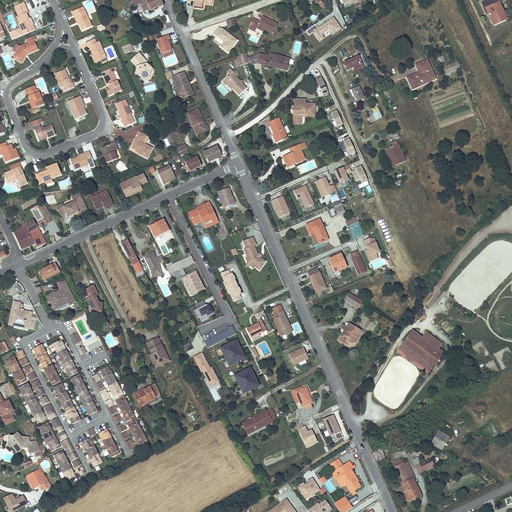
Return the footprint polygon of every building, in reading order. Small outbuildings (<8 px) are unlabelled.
[(132,0),(135,6),(140,4),(140,5),(146,2),(149,8),(150,11),(164,5),(161,0),(132,0)] [(503,12),(497,0),(480,0),(481,2),(479,3),(485,16),(487,15),(493,27),(506,21),(502,12),(503,12)] [(146,2),(140,5),(143,11),(149,8),(146,2)] [(35,29),(33,25),(30,17),(28,18),(26,13),(25,11),(27,10),(24,3),(15,7),(19,16),(17,17),(19,22),(18,23),(21,30),(25,29),(26,33),(35,29)] [(73,16),(74,15),(75,15),(79,23),(82,30),(92,26),(85,10),(84,11),(83,7),(71,12),(73,16)] [(252,19),(249,25),(256,29),(256,28),(257,26),(264,29),(272,33),(277,24),(262,17),(259,22),(252,19)] [(234,18),(227,20),(229,27),(236,24),(234,18)] [(323,35),(328,31),(332,36),(342,28),(338,24),(334,18),(319,29),(313,33),(317,39),(320,42),(325,38),(323,35)] [(310,35),(313,33),(319,29),(316,25),(310,29),(307,31),(310,35)] [(216,36),(222,41),(223,40),(225,41),(224,42),(220,46),(228,52),(236,40),(221,29),(216,35),(216,36)] [(162,54),(168,51),(171,50),(169,44),(167,39),(170,38),(168,35),(156,39),(162,54)] [(16,53),(14,55),(22,62),(25,57),(25,55),(24,53),(27,52),(28,53),(38,50),(34,40),(36,40),(34,36),(26,39),(27,43),(20,46),(20,47),(16,53)] [(89,46),(93,56),(96,62),(106,58),(99,42),(96,43),(95,39),(86,42),(88,46),(89,46)] [(131,44),(124,47),(126,54),(134,50),(131,44)] [(137,68),(136,70),(138,75),(140,77),(150,75),(151,72),(150,66),(147,64),(146,61),(138,53),(130,61),(135,66),(137,68)] [(246,53),(237,56),(240,66),(249,62),(248,58),(246,53)] [(249,62),(250,65),(257,63),(259,54),(248,58),(249,62)] [(273,58),(268,56),(259,54),(257,63),(263,64),(263,67),(268,69),(269,66),(286,70),(289,59),(274,55),(273,58)] [(362,55),(358,56),(363,67),(366,66),(362,55)] [(363,67),(358,56),(344,63),(347,70),(353,68),(354,71),(363,67)] [(418,76),(417,74),(408,78),(412,89),(435,79),(427,61),(416,65),(419,73),(420,75),(418,76)] [(459,67),(457,62),(444,67),(446,73),(459,67)] [(115,81),(111,73),(113,72),(114,71),(113,68),(104,71),(106,75),(103,76),(107,85),(109,84),(111,83),(112,86),(110,86),(108,87),(109,90),(107,91),(109,96),(121,91),(117,81),(115,81)] [(71,84),(68,77),(64,69),(55,73),(61,88),(63,87),(65,91),(74,87),(72,83),(71,84)] [(173,77),(171,71),(165,74),(168,81),(172,79),(172,77),(173,77)] [(177,97),(181,95),(190,92),(186,83),(188,82),(184,72),(173,77),(172,77),(172,79),(176,88),(174,89),(177,97)] [(234,72),(227,77),(230,80),(228,83),(233,88),(239,95),(246,88),(241,83),(240,83),(240,81),(235,76),(236,75),(234,72)] [(317,91),(316,89),(319,88),(323,95),(329,93),(322,78),(316,81),(316,82),(312,84),(315,90),(316,91),(317,91)] [(190,92),(181,95),(182,97),(193,93),(188,82),(186,83),(190,92)] [(28,93),(31,100),(34,108),(44,104),(42,99),(40,95),(38,89),(36,89),(35,90),(34,86),(25,89),(27,94),(28,93)] [(359,86),(350,90),(352,97),(354,96),(356,100),(364,97),(359,86)] [(83,107),(80,101),(82,100),(80,96),(68,102),(75,119),(86,114),(83,107)] [(294,114),(293,120),(301,120),(301,116),(301,114),(315,115),(315,104),(305,104),(305,102),(299,102),(299,99),(294,99),(294,107),(293,107),(292,114),(294,114)] [(116,103),(119,112),(122,118),(127,116),(130,124),(134,122),(131,115),(125,100),(116,103)] [(373,112),(379,110),(376,101),(370,104),(373,112)] [(187,113),(191,122),(193,121),(195,125),(193,126),(197,134),(209,129),(207,125),(205,126),(204,124),(201,123),(199,117),(200,115),(198,109),(187,113)] [(337,111),(331,113),(326,115),(329,121),(333,119),(337,127),(342,124),(337,111)] [(383,117),(380,111),(373,114),(377,121),(383,117)] [(122,118),(119,112),(118,113),(124,126),(130,124),(127,116),(122,118)] [(35,130),(38,139),(47,136),(48,138),(55,135),(52,125),(44,128),(43,126),(41,127),(39,123),(43,122),(42,118),(30,122),(34,130),(35,130)] [(278,118),(270,122),(272,126),(270,126),(274,134),(272,135),(275,143),(287,138),(278,118)] [(133,145),(132,148),(135,149),(140,152),(139,153),(139,154),(147,158),(152,148),(142,142),(145,135),(138,131),(134,139),(135,139),(136,140),(133,145)] [(355,152),(349,139),(343,142),(339,144),(342,149),(346,147),(350,155),(355,152)] [(111,144),(103,147),(106,155),(104,156),(107,163),(117,159),(114,151),(118,149),(115,141),(111,142),(111,144)] [(10,149),(12,148),(11,144),(7,146),(6,142),(0,144),(0,152),(1,155),(3,155),(6,162),(19,157),(15,149),(13,149),(11,150),(10,149)] [(181,155),(188,152),(184,143),(177,146),(181,155)] [(385,149),(388,154),(389,153),(395,166),(405,161),(397,144),(392,146),(385,149)] [(283,157),(287,165),(293,163),(294,165),(305,159),(301,150),(302,149),(300,145),(290,149),(292,153),(283,157)] [(210,150),(204,152),(207,159),(220,154),(216,146),(209,149),(210,150)] [(84,154),(78,157),(70,160),(74,170),(88,164),(88,162),(92,160),(89,151),(84,153),(84,154)] [(197,156),(185,162),(186,164),(188,170),(189,171),(201,166),(197,156)] [(48,169),(36,174),(39,182),(44,181),(50,178),(61,174),(57,164),(47,167),(48,169)] [(348,180),(345,173),(351,170),(349,165),(335,172),(341,184),(348,180)] [(157,171),(162,183),(169,180),(175,177),(170,166),(157,171)] [(367,180),(361,166),(356,169),(356,170),(352,172),(356,181),(360,179),(362,183),(367,180)] [(21,167),(4,173),(7,182),(17,179),(20,185),(27,182),(21,167)] [(144,175),(137,178),(138,180),(140,186),(147,182),(144,175)] [(120,184),(125,195),(133,191),(134,193),(139,191),(135,182),(138,180),(137,178),(136,176),(120,184)] [(337,191),(334,185),(329,187),(325,177),(315,182),(322,197),(337,191)] [(314,204),(306,185),(294,191),(297,199),(301,197),(306,208),(314,204)] [(228,188),(217,193),(224,207),(227,206),(234,203),(228,188)] [(91,197),(95,206),(102,203),(104,206),(105,208),(113,205),(107,190),(91,197)] [(78,211),(77,208),(85,205),(79,192),(71,196),(73,201),(63,205),(62,203),(55,207),(59,215),(66,212),(68,216),(78,211)] [(54,194),(45,197),(48,205),(56,203),(54,194)] [(290,213),(282,196),(272,200),(279,217),(290,213)] [(188,213),(191,219),(192,218),(191,215),(200,211),(199,208),(208,205),(209,209),(211,208),(209,202),(196,207),(197,209),(188,213)] [(345,212),(341,203),(334,206),(334,208),(338,215),(345,212)] [(192,218),(191,219),(193,225),(202,221),(206,228),(218,222),(211,208),(209,209),(208,205),(199,208),(200,211),(191,215),(192,218)] [(45,206),(41,208),(43,212),(41,213),(44,217),(50,214),(45,206)] [(50,214),(44,217),(45,220),(47,224),(53,221),(50,214)] [(319,219),(306,225),(315,245),(328,239),(323,228),(326,226),(324,222),(321,224),(319,219)] [(33,220),(25,225),(27,229),(34,243),(37,247),(44,244),(42,239),(39,240),(36,234),(38,233),(36,228),(37,227),(33,220)] [(47,224),(45,220),(38,224),(41,228),(48,225),(47,224)] [(160,235),(158,232),(167,228),(163,220),(150,226),(155,237),(156,236),(160,235)] [(34,243),(27,229),(14,235),(21,249),(34,243)] [(246,249),(244,250),(247,258),(250,264),(254,267),(259,270),(265,262),(260,258),(258,257),(257,255),(253,246),(255,245),(252,238),(243,242),(246,249)] [(370,238),(363,241),(366,247),(364,248),(370,261),(378,257),(376,254),(380,252),(374,238),(371,239),(370,238)] [(127,240),(121,243),(127,254),(128,253),(129,255),(128,256),(130,259),(131,259),(134,264),(133,264),(137,272),(143,269),(127,240)] [(360,257),(358,250),(351,254),(353,260),(359,274),(365,271),(360,257)] [(159,266),(159,265),(163,263),(160,257),(156,259),(152,253),(144,258),(150,269),(152,277),(157,275),(157,274),(161,272),(159,266)] [(329,259),(332,266),(333,265),(336,272),(347,267),(341,254),(329,259)] [(191,256),(166,267),(169,274),(178,270),(186,266),(194,262),(191,256)] [(250,264),(247,258),(245,259),(247,263),(247,266),(250,266),(253,269),(254,267),(250,264)] [(60,272),(55,263),(39,271),(44,280),(60,272)] [(186,266),(178,270),(182,276),(189,273),(186,266)] [(317,267),(307,272),(316,293),(326,288),(317,267)] [(178,270),(169,274),(173,283),(181,279),(183,278),(184,282),(183,283),(187,290),(188,290),(191,295),(203,288),(195,272),(194,273),(193,271),(189,273),(182,276),(178,270)] [(238,288),(234,279),(234,278),(233,275),(232,276),(231,276),(230,274),(228,270),(220,273),(224,282),(226,281),(231,292),(230,293),(233,302),(241,298),(239,294),(238,292),(239,291),(240,291),(239,288),(238,288)] [(55,295),(54,292),(53,292),(46,295),(54,310),(56,308),(58,311),(76,301),(64,279),(57,282),(60,288),(62,291),(55,295)] [(160,283),(165,296),(170,294),(165,281),(160,283)] [(224,282),(223,282),(228,294),(230,293),(231,292),(226,281),(224,282)] [(89,295),(86,297),(91,309),(95,309),(95,311),(101,312),(102,303),(98,302),(97,302),(97,299),(96,296),(98,295),(93,285),(86,289),(89,295)] [(349,293),(345,300),(358,308),(362,301),(349,293)] [(161,305),(158,300),(151,303),(154,309),(161,305)] [(212,312),(209,307),(208,307),(207,305),(206,304),(205,304),(203,300),(195,304),(197,308),(193,310),(197,318),(200,316),(201,315),(202,317),(207,314),(207,315),(212,312)] [(37,317),(31,316),(32,312),(24,310),(23,310),(23,311),(21,311),(21,309),(20,309),(19,309),(20,302),(14,301),(10,324),(15,325),(15,326),(28,329),(29,328),(31,320),(36,321),(37,317)] [(276,319),(274,320),(279,330),(278,330),(280,336),(290,332),(288,326),(289,326),(280,306),(271,309),(276,319)] [(421,309),(416,313),(419,318),(424,314),(421,309)] [(247,329),(251,338),(266,330),(261,320),(257,322),(258,323),(247,329)] [(344,334),(342,333),(338,339),(348,345),(350,342),(351,343),(355,342),(356,342),(360,335),(359,334),(361,330),(349,323),(346,326),(343,324),(341,328),(344,330),(345,331),(344,334)] [(207,348),(236,334),(232,326),(228,328),(228,329),(203,342),(207,348)] [(438,348),(423,337),(412,330),(397,351),(421,368),(428,373),(443,352),(438,348)] [(76,332),(71,335),(76,344),(81,341),(76,332)] [(426,332),(423,337),(438,348),(442,343),(426,332)] [(157,337),(146,343),(151,354),(149,355),(155,367),(169,360),(157,337)] [(61,339),(53,344),(69,376),(78,372),(75,367),(78,365),(77,362),(74,364),(69,355),(72,353),(71,351),(68,352),(61,339)] [(245,358),(236,340),(220,348),(229,366),(245,358)] [(4,342),(0,343),(0,350),(1,353),(8,350),(4,342)] [(193,348),(190,342),(183,346),(186,352),(193,348)] [(36,353),(33,355),(34,357),(37,356),(42,365),(39,367),(41,370),(43,368),(48,377),(45,379),(46,381),(49,380),(52,385),(61,381),(42,344),(33,348),(36,353)] [(83,346),(78,349),(81,355),(87,352),(83,346)] [(308,358),(303,348),(289,354),(294,365),(308,358)] [(19,359),(25,355),(22,350),(16,353),(19,359)] [(212,368),(210,369),(202,353),(194,357),(193,358),(201,374),(203,373),(210,386),(219,381),(212,368)] [(26,356),(16,361),(13,356),(0,363),(2,366),(7,364),(18,385),(26,381),(23,375),(33,370),(30,364),(23,368),(25,371),(22,373),(18,364),(21,362),(22,366),(29,362),(26,356)] [(259,385),(250,368),(234,376),(243,393),(259,385)] [(104,379),(96,383),(99,389),(105,386),(103,383),(106,382),(111,391),(108,392),(106,389),(100,392),(104,400),(110,397),(109,395),(112,394),(114,398),(123,394),(118,383),(111,370),(102,374),(104,379)] [(34,372),(27,375),(30,381),(37,377),(34,372)] [(79,374),(71,378),(78,393),(89,415),(98,411),(95,406),(98,404),(97,401),(94,403),(89,394),(92,392),(91,389),(88,391),(83,382),(86,380),(85,378),(82,379),(79,374)] [(98,374),(92,377),(95,382),(101,379),(98,374)] [(50,419),(56,415),(50,404),(44,407),(45,410),(42,412),(38,403),(41,401),(43,405),(49,402),(46,395),(36,400),(31,390),(41,385),(38,379),(31,383),(33,386),(30,388),(27,383),(19,387),(28,405),(30,408),(38,424),(46,420),(44,415),(47,413),(50,419)] [(15,392),(13,388),(10,382),(2,385),(8,396),(15,392)] [(56,392),(53,394),(54,396),(57,395),(62,404),(59,405),(60,408),(63,406),(68,416),(65,418),(66,421),(70,419),(72,424),(80,420),(69,397),(62,383),(53,387),(56,392)] [(150,387),(155,397),(160,395),(154,384),(149,386),(150,387)] [(42,387),(35,391),(38,397),(45,393),(42,387)] [(150,387),(135,395),(141,407),(156,400),(155,397),(150,387)] [(301,387),(291,391),(296,404),(300,402),(304,411),(312,408),(310,403),(312,402),(306,388),(302,389),(301,387)] [(13,411),(8,400),(3,402),(0,395),(0,406),(4,415),(6,414),(7,416),(2,418),(6,424),(15,420),(10,412),(13,411)] [(114,406),(109,409),(112,415),(117,412),(116,409),(119,408),(124,417),(121,418),(119,414),(113,417),(116,424),(125,419),(126,422),(118,426),(121,432),(126,429),(125,426),(127,424),(130,429),(121,434),(124,439),(130,437),(128,433),(131,432),(136,441),(133,442),(131,439),(125,442),(130,451),(136,448),(135,445),(137,443),(140,448),(149,444),(124,395),(115,400),(117,405),(115,406),(114,406)] [(111,398),(105,401),(108,407),(114,404),(111,398)] [(271,409),(267,411),(272,421),(276,419),(271,409)] [(247,435),(247,434),(265,425),(272,422),(272,421),(267,411),(266,411),(242,424),(247,435)] [(333,415),(323,419),(330,436),(332,436),(335,442),(338,441),(337,440),(343,438),(333,415)] [(57,417),(51,421),(53,426),(50,427),(48,423),(39,427),(52,451),(60,447),(58,442),(67,437),(64,431),(58,434),(59,437),(56,439),(52,431),(55,429),(57,432),(63,429),(57,417)] [(265,425),(247,434),(248,437),(266,428),(265,425)] [(93,428),(88,432),(90,437),(96,434),(93,428)] [(102,441),(98,443),(100,447),(104,445),(111,457),(119,453),(117,448),(120,446),(119,444),(115,445),(111,436),(114,435),(113,432),(109,434),(107,429),(98,433),(102,441)] [(317,442),(312,430),(307,432),(306,430),(300,433),(305,444),(309,442),(310,445),(317,442)] [(438,431),(431,444),(442,450),(449,436),(438,431)] [(9,436),(8,442),(13,443),(12,447),(22,448),(28,448),(28,450),(30,454),(34,453),(36,458),(41,455),(40,453),(44,451),(41,445),(37,447),(35,442),(28,442),(29,438),(21,437),(13,436),(9,436)] [(67,453),(74,450),(68,438),(62,442),(67,453)] [(84,447),(81,448),(82,451),(85,450),(90,459),(87,460),(88,462),(91,461),(94,466),(102,462),(89,438),(81,442),(84,447)] [(408,453),(411,459),(414,457),(414,455),(421,451),(419,447),(408,453)] [(381,448),(373,452),(378,462),(386,459),(381,448)] [(72,470),(82,465),(79,459),(72,462),(74,466),(71,468),(66,459),(70,457),(71,460),(78,457),(75,451),(65,456),(62,451),(54,455),(67,480),(75,476),(72,470)] [(415,458),(411,460),(419,474),(434,466),(432,461),(426,464),(425,461),(420,463),(418,457),(415,458)] [(391,463),(404,491),(409,501),(415,498),(415,496),(420,494),(413,478),(414,477),(406,461),(402,463),(401,459),(391,463)] [(352,475),(349,471),(351,469),(347,463),(334,471),(338,477),(339,477),(343,485),(345,484),(350,492),(360,486),(357,482),(356,482),(354,478),(352,479),(350,476),(352,475)] [(79,475),(85,472),(82,467),(76,470),(79,475)] [(358,481),(351,469),(349,471),(352,475),(350,476),(352,479),(354,478),(356,482),(357,482),(358,481)] [(37,470),(28,475),(35,488),(39,486),(42,491),(50,486),(46,477),(45,478),(42,479),(37,470)] [(334,471),(331,473),(335,479),(340,487),(343,485),(339,477),(338,477),(334,471)] [(35,488),(28,475),(26,476),(33,489),(35,488)] [(308,483),(304,485),(303,483),(298,487),(299,489),(306,500),(320,491),(313,480),(312,478),(308,481),(308,483)] [(10,511),(13,511),(27,505),(23,496),(15,501),(12,495),(4,500),(10,511)] [(345,511),(353,507),(346,496),(335,503),(337,507),(340,511),(345,511)] [(270,511),(295,511),(287,500),(270,511)] [(326,511),(332,508),(325,500),(319,504),(318,503),(308,510),(309,511),(326,511)]
